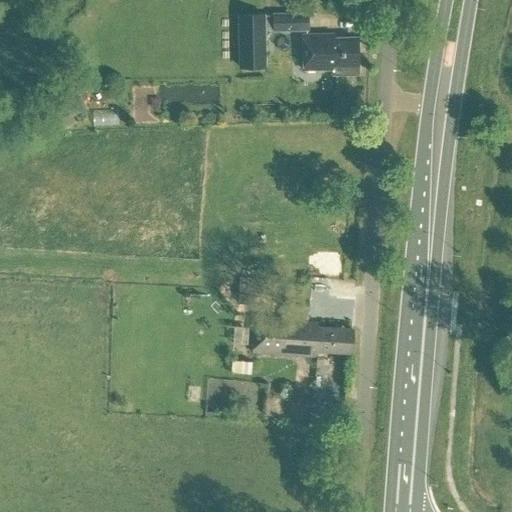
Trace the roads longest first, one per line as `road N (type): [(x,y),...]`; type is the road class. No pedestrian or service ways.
road 1 (unclassified): [(393,0),(355,511)]
road 2 (secondary): [(440,106),(403,511)]
